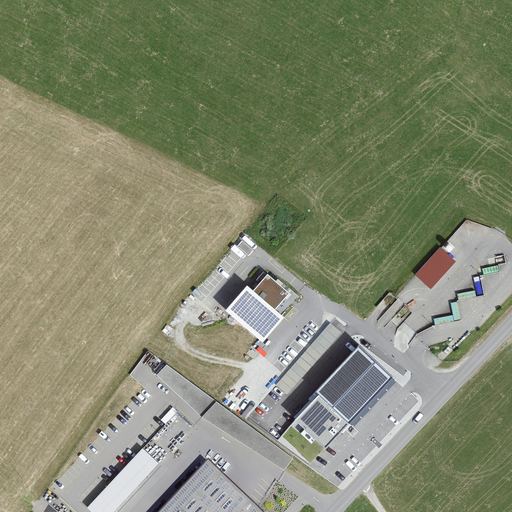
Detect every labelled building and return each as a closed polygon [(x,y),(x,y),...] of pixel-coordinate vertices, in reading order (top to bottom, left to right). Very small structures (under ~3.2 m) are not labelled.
[(441,244),(416,273),(431,287),(457,257),(441,244)] [(268,270),(253,286),(275,306),(289,290),(268,270)] [(247,281),(225,304),(263,339),(285,315),(275,306),(253,286),(247,281)] [(434,316),(435,321),(461,317),(459,300),(452,301),(453,313),(434,316)] [(319,396),(278,441),(310,465),(394,378),(359,345),(316,392),(319,396)] [(166,361),(157,373),(202,416),(216,399),(166,361)] [(293,456),(216,399),(202,416),(284,470),(293,456)] [(143,446),(87,506),(94,511),(111,511),(159,461),(143,446)] [(259,511),(208,464),(162,511),(259,511)]
